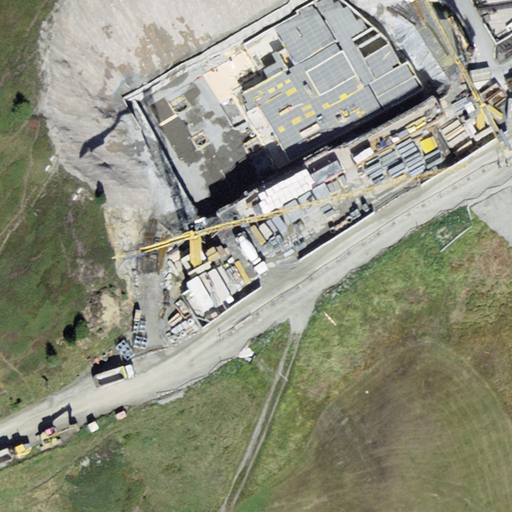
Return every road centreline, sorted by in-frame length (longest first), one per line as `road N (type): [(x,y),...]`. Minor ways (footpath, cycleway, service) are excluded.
road 1 (unclassified): [(193,309),(511,102)]
road 2 (track): [(0,441),(83,397),(193,309)]
